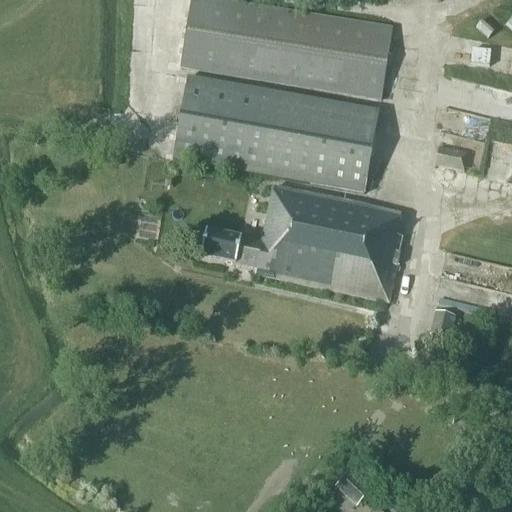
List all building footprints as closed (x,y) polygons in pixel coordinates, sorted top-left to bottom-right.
[(380,102),(391,31),(197,0),(190,0),(179,70),(380,102)] [(363,197),(378,114),(187,80),(172,162),(363,197)] [(496,112),(511,116),(511,92),(502,90),(496,112)] [(463,173),(466,156),(438,150),(434,167),(463,173)] [(385,316),(401,240),(395,239),(399,217),(272,190),(260,246),(205,234),(199,260),(255,272),(253,277),(371,302),(369,312),(385,316)] [(449,342),(455,318),(434,313),(428,337),(449,342)] [(355,509),(370,492),(349,473),(334,489),(355,509)]
